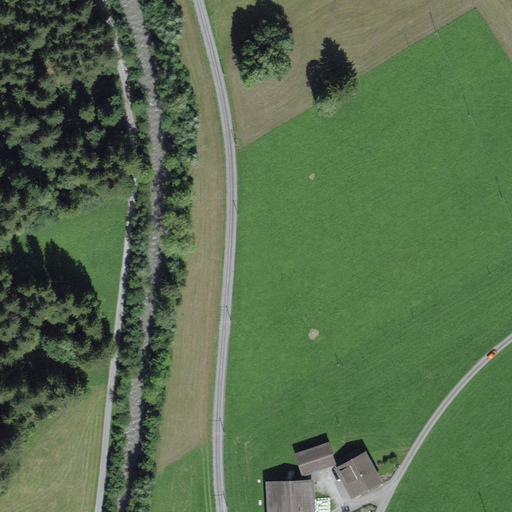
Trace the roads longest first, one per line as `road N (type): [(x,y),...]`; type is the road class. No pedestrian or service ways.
road 1 (track): [(98,0),(124,82),(135,160),(98,511)]
road 2 (track): [(511,337),(435,415),(379,511)]
